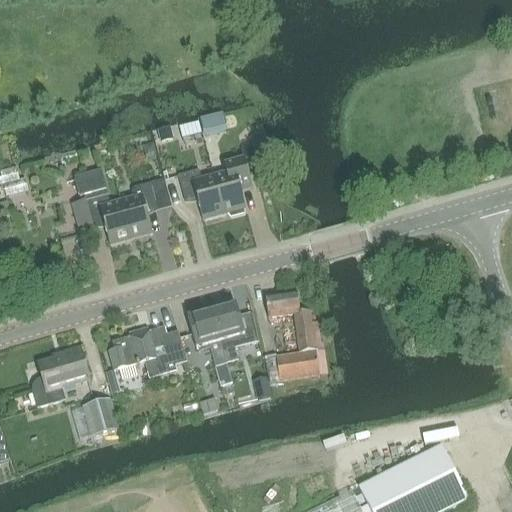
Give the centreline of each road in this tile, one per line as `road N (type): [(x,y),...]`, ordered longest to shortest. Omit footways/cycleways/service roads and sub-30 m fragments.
road 1 (tertiary): [(0,342),(469,208)]
road 2 (unclassified): [(511,327),(469,208)]
